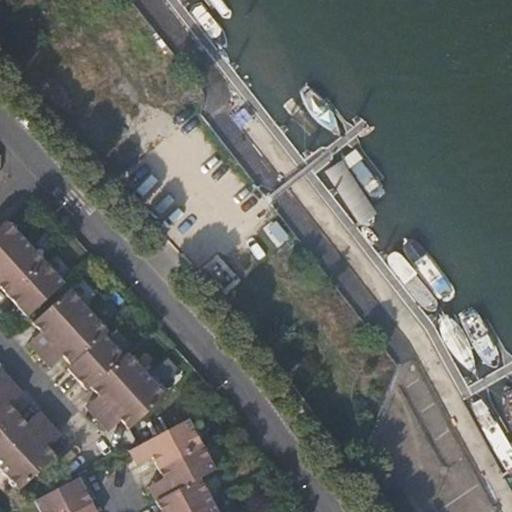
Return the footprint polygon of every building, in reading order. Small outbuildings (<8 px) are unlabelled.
[(0,286),(4,291),(33,322),(73,286),(11,221),(0,230),(0,286)] [(119,413),(129,424),(136,431),(175,394),(132,349),(127,354),(107,331),(112,327),(78,292),(40,329),(47,336),(60,349),(70,360),(78,369),(74,373),(93,395),(98,391),(108,401),(119,413)] [(60,349),(47,336),(37,346),(49,359),(60,349)] [(60,349),(49,359),(59,370),(70,360),(60,349)] [(0,374),(0,393),(9,385),(0,374)] [(9,385),(0,393),(0,399),(8,408),(20,396),(9,385)] [(0,399),(0,473),(19,493),(56,459),(47,449),(35,437),(23,424),(8,408),(0,399)] [(97,411),(108,423),(119,413),(108,401),(97,411)] [(35,437),(47,426),(35,413),(23,424),(35,437)] [(119,434),(129,424),(119,413),(108,423),(119,434)] [(209,471),(182,422),(136,446),(144,460),(152,476),(161,492),(146,500),(152,510),(152,511),(209,511),(193,480),(209,471)] [(35,437),(47,449),(58,438),(47,426),(35,437)] [(144,460),(136,446),(122,454),(130,468),(144,460)] [(161,492),(152,476),(138,485),(146,500),(161,492)] [(74,511),(83,507),(70,481),(27,504),(30,511),(74,511)]
